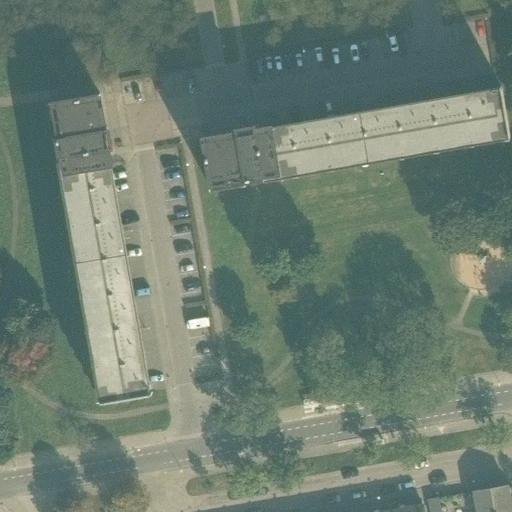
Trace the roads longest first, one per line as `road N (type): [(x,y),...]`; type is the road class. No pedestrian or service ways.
road 1 (residential): [(201,454),(143,144),(167,104),(212,99)]
road 2 (residential): [(201,454),(511,400)]
road 3 (residential): [(212,99),(432,63),(423,0)]
road 4 (residential): [(26,485),(201,454)]
